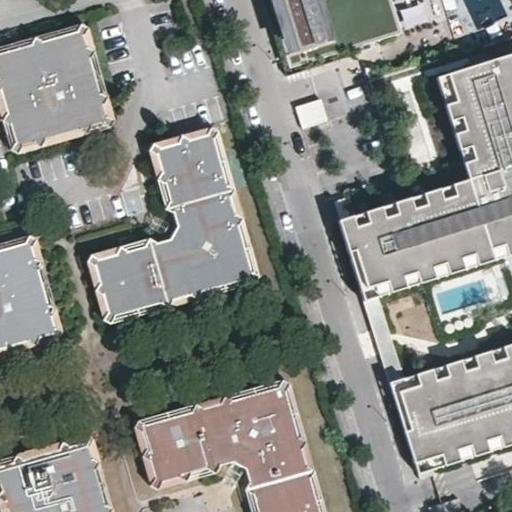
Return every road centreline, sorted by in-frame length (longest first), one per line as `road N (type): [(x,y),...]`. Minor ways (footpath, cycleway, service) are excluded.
road 1 (residential): [(236,0),(333,289)]
road 2 (residential): [(333,289),(399,511)]
road 3 (unknown): [(396,501),(511,462)]
